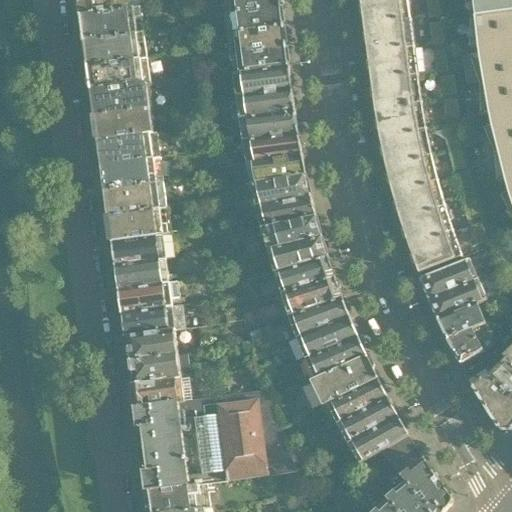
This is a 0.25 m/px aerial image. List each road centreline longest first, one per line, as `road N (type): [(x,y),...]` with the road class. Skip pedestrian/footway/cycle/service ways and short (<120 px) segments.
road 1 (tertiary): [(499,511),(380,291),(349,182),(320,0)]
road 2 (residential): [(120,511),(49,0)]
